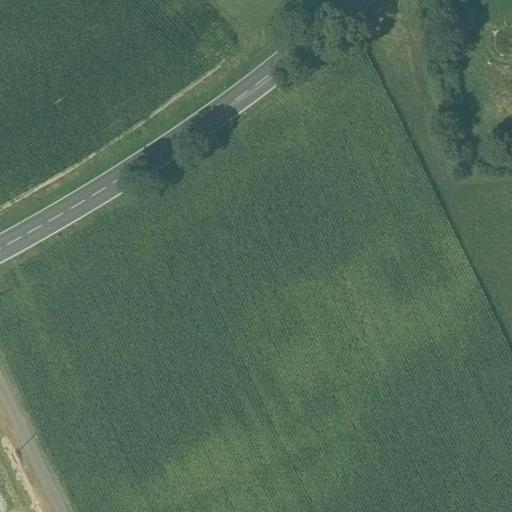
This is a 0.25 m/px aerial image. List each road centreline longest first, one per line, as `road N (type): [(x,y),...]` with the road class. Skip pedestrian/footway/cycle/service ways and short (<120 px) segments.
road 1 (secondary): [(356,0),(232,104),(0,250)]
road 2 (unclassified): [(60,511),(0,386)]
